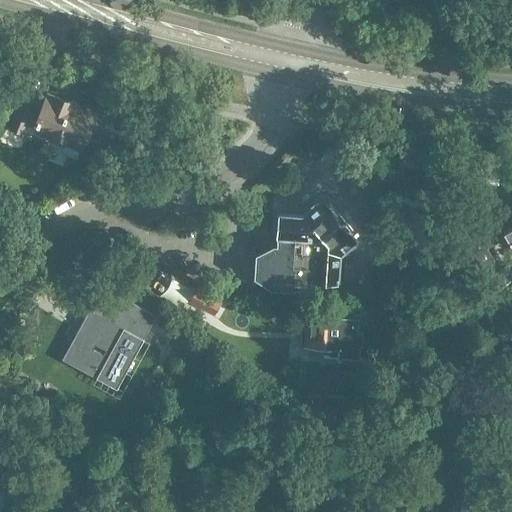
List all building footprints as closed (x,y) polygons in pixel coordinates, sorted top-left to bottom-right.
[(65,145),(62,153),(77,159),(93,119),(92,118),(95,113),(71,103),(72,101),(57,95),(55,99),(47,95),(39,114),(32,111),(32,110),(20,105),(10,129),(23,134),(28,124),(33,127),(31,131),(49,137),(48,139),(65,145)] [(275,251),(263,257),(262,273),(274,281),(290,282),(304,278),(337,280),(340,251),(355,237),(351,232),(353,230),(330,203),(327,205),(323,200),(320,202),(317,202),(308,210),(308,213),(306,214),(278,212),(275,251)] [(511,207),(510,209),(508,204),(474,224),(488,248),(507,236),(511,243),(511,207)] [(180,305),(193,288),(175,273),(162,290),(180,305)] [(188,302),(214,316),(222,299),(196,285),(188,302)] [(62,359),(98,378),(120,336),(125,338),(128,332),(124,330),(124,329),(89,310),(62,359)] [(330,347),(329,358),(358,359),(359,344),(361,344),(362,330),(357,330),(358,316),(303,313),(301,345),(330,347)]
